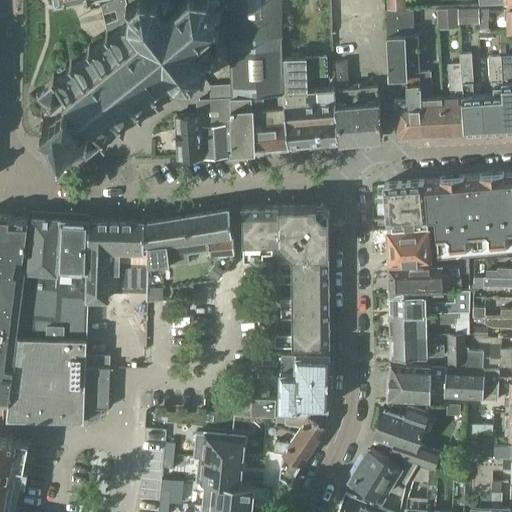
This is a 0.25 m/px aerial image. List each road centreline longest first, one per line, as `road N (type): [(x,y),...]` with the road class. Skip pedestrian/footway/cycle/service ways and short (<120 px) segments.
road 1 (residential): [(312,511),(353,400),(351,161)]
road 2 (residential): [(351,161),(234,188),(7,196)]
road 3 (residential): [(7,196),(8,0)]
road 4 (residential): [(351,161),(511,148)]
